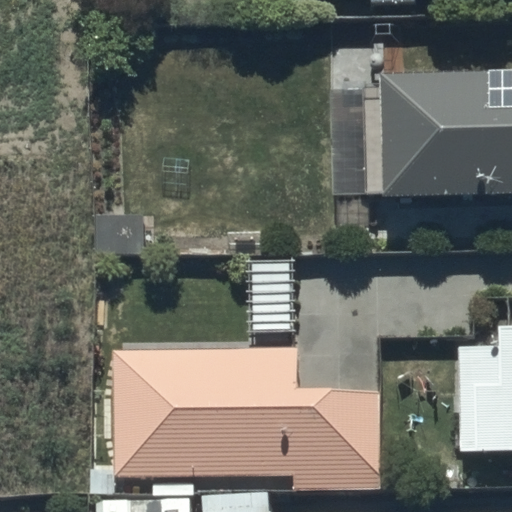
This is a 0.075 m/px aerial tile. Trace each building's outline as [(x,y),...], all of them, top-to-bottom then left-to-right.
[(266,0),(282,0),(357,0),(358,13),(397,12),(397,4),(492,3),(492,0),(266,0)] [(57,79),(0,80),(0,164),(58,164),(57,79)] [(511,90),(361,92),(362,215),(511,213),(511,90)] [(246,220),(192,221),(192,260),(245,260),(245,255),(257,255),(257,229),(246,229),(246,220)] [(78,306),(24,306),(24,357),(78,357),(78,306)] [(511,337),(484,338),(484,364),(448,364),(450,462),(511,461),(511,337)] [(129,357),(101,357),(101,476),(82,477),(82,500),(108,500),(108,485),(289,485),(289,494),(370,494),(370,400),(296,400),(295,356),(271,356),(271,340),(129,340),(129,357)] [(262,501),(193,506),(193,511),(277,511),(277,510),(263,511),(262,501)]
